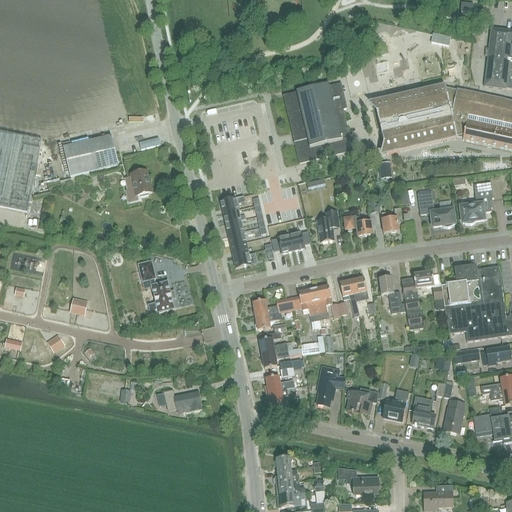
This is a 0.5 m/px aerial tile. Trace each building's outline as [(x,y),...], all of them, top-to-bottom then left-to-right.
[(459,17),(471,18),(473,6),(460,4),(459,17)] [(511,33),(511,34),(490,31),(484,88),(506,91),(506,90),(511,91),(511,33)] [(433,35),(431,44),(449,47),(451,39),(433,35)] [(329,88),(328,86),(283,97),(299,165),(353,153),(343,111),(347,110),(341,85),(329,88)] [(384,101),(374,104),(375,110),(380,132),(385,151),(386,156),(400,153),(399,152),(398,148),(455,135),(456,135),(456,134),(464,136),(463,142),(511,152),(511,130),(511,131),(511,130),(511,102),(506,102),(505,103),(463,94),(463,92),(457,91),(445,88),(445,87),(423,92),(387,101),(384,101)] [(27,213),(42,141),(0,132),(0,207),(24,213),(27,213)] [(112,138),(84,145),(83,139),(70,142),(71,148),(62,150),(69,178),(119,166),(112,138)] [(391,179),(389,163),(381,164),(382,180),(391,179)] [(146,173),(130,177),(130,178),(124,180),(127,192),(126,192),(129,205),(138,202),(137,202),(136,198),(152,194),(146,173)] [(315,190),(314,183),(306,185),(307,192),(315,190)] [(493,200),(492,192),(492,191),(491,184),(473,187),(474,193),(476,207),(472,207),(472,206),(470,205),(468,205),(466,205),(464,206),(462,207),(462,208),(460,209),(462,225),(464,224),(464,225),(466,226),(469,226),(471,226),(473,225),(475,224),(474,224),(474,223),(484,222),(483,214),(491,213),(490,209),(492,209),(491,200),(493,200)] [(450,211),(448,210),(446,210),(444,210),(442,211),(440,212),(440,213),(434,214),(431,193),(417,195),(420,217),(431,215),(432,229),(442,227),(442,228),(444,229),(446,229),(449,229),(451,228),(453,227),(452,227),(452,226),(454,226),(452,212),(450,212),(450,211)] [(223,215),(239,211),(236,200),(220,204),(223,215)] [(395,220),(389,221),(388,215),(382,215),(383,221),(381,222),(381,227),(383,227),(384,235),(398,233),(398,228),(402,227),(400,210),(394,211),(395,220)] [(225,226),(241,222),(239,211),(223,215),(225,226)] [(332,230),(339,229),(337,213),(326,214),(327,221),(317,222),(320,244),(334,242),(332,230)] [(362,225),(361,218),(355,219),(344,221),(345,232),(356,231),(357,238),(372,236),(370,224),(362,225)] [(244,234),(241,222),(225,226),(228,237),(244,234)] [(231,248),(246,245),(244,234),(228,237),(231,248)] [(290,238),(293,253),(304,251),(304,247),(311,245),(308,234),(290,238)] [(293,253),(290,238),(271,242),(274,254),(281,252),(282,256),(293,253)] [(233,259),(249,256),(246,245),(231,248),(233,259)] [(249,256),(233,259),(236,270),(251,267),(249,256)] [(152,263),(138,266),(143,283),(150,282),(155,305),(148,307),(151,316),(158,314),(158,315),(174,311),(175,311),(174,310),(172,301),(170,293),(168,284),(168,283),(167,284),(156,286),(155,280),(156,280),(152,263)] [(506,317),(503,299),(498,269),(476,272),(476,268),(455,271),(457,286),(441,288),(447,327),(448,326),(449,336),(464,334),(466,344),(510,337),(511,337),(511,336),(511,314),(509,315),(509,317),(506,317)] [(436,312),(444,311),(440,286),(433,287),(431,274),(413,277),(414,280),(401,282),(409,332),(422,330),(416,291),(433,289),(436,312)] [(363,280),(351,283),(359,318),(365,317),(361,295),(366,293),(363,280)] [(405,305),(401,306),(399,294),(393,295),(391,280),(379,281),(381,297),(388,296),(390,308),(391,316),(406,314),(405,305)] [(359,318),(351,283),(339,285),(342,299),(349,297),(350,304),(351,304),(354,319),(359,318)] [(328,288),(313,291),(320,322),(329,320),(326,308),(332,306),(328,288)] [(26,291),(16,290),(14,298),(24,300),(26,291)] [(320,322),(313,291),(298,294),(299,298),(292,300),(294,312),(273,316),(274,322),(282,321),(281,315),(302,310),(302,313),(308,312),(311,324),(320,322)] [(88,304),(73,300),(69,315),(85,319),(88,304)] [(252,305),(255,319),(268,316),(273,315),(273,316),(294,312),(292,300),(276,303),(277,308),(266,309),(265,302),(252,305)] [(341,317),(347,316),(345,305),(338,306),(341,317)] [(377,315),(375,305),(368,306),(370,317),(377,315)] [(334,320),(340,319),(338,307),(331,308),(334,320)] [(270,330),(268,316),(255,319),(257,332),(270,330)] [(286,334),(286,333),(274,335),(275,335),(262,337),(263,342),(272,340),(272,342),(281,341),(280,335),(286,334)] [(65,348),(58,337),(47,345),(54,356),(65,348)] [(273,347),(272,342),(272,340),(263,342),(259,342),(261,356),(287,352),(286,345),(273,347)] [(7,341),(4,350),(20,354),(22,345),(7,341)] [(302,357),(319,355),(318,344),(300,347),(302,357)] [(508,349),(486,352),(487,361),(488,367),(496,366),(495,364),(510,362),(510,359),(511,357),(511,353),(509,352),(508,349)] [(95,356),(90,351),(85,355),(89,361),(95,356)] [(453,355),(455,366),(479,362),(477,351),(453,355)] [(288,359),(287,352),(261,356),(264,370),(277,367),(276,361),(288,359)] [(428,367),(426,358),(420,359),(422,369),(428,367)] [(279,366),(280,373),(293,371),(291,364),(279,366)] [(344,380),(339,380),(341,372),(322,367),(316,393),(319,394),(316,407),(329,409),(331,399),(333,400),(335,390),(344,391),(344,380)] [(294,377),(293,371),(280,373),(281,379),(294,377)] [(482,397),(489,396),(511,392),(511,377),(500,380),(501,386),(481,389),(482,397)] [(266,395),(294,390),(292,383),(279,385),(278,378),(266,380),(268,394),(266,395)] [(479,389),(477,380),(469,381),(471,391),(479,389)] [(388,386),(381,384),(378,400),(385,402),(388,386)] [(443,399),(445,386),(438,385),(435,398),(443,399)] [(453,388),(445,386),(443,399),(450,401),(453,388)] [(295,397),(294,390),(266,395),(268,395),(269,400),(267,401),(269,411),(275,409),(275,407),(283,406),(282,399),(295,397)] [(131,392),(121,391),(120,403),(130,405),(131,392)] [(373,405),(377,406),(378,395),(370,393),(360,391),(359,395),(352,393),(350,400),(352,400),(349,413),(370,418),(373,405)] [(399,401),(399,404),(386,402),(382,420),(401,424),(405,406),(406,402),(407,402),(409,394),(397,391),(395,400),(399,401)] [(166,413),(175,411),(175,412),(181,411),(182,416),(201,412),(200,407),(201,407),(198,393),(173,398),(172,392),(162,394),(166,413)] [(511,406),(511,392),(489,396),(490,403),(503,401),(504,408),(511,406)] [(431,416),(432,410),(433,405),(415,401),(412,413),(414,414),(412,426),(432,431),(435,417),(431,416)] [(459,436),(465,406),(449,403),(444,427),(448,428),(447,433),(459,436)] [(501,408),(489,410),(490,416),(502,414),(501,408)] [(511,417),(503,419),(502,414),(490,416),(473,419),(475,435),(492,432),(493,437),(494,443),(502,442),(503,445),(511,443),(511,417)] [(276,462),(277,474),(291,473),(291,472),(289,461),(276,462)] [(357,473),(338,470),(338,482),(347,481),(347,485),(355,485),(355,496),(378,496),(377,480),(357,481),(357,473)] [(297,472),(291,472),(291,473),(277,474),(277,479),(275,479),(275,486),(299,484),(299,476),(297,476),(297,472)] [(300,490),(299,484),(275,486),(276,494),(279,493),(279,498),(306,496),(305,489),(300,490)] [(453,510),(453,494),(452,487),(436,488),(436,494),(424,495),(423,511),(437,511),(438,509),(445,509),(445,511),(453,510)] [(306,501),(306,496),(279,498),(280,502),(277,503),(278,510),(294,509),(294,508),(302,508),(301,502),(306,501)] [(488,505),(486,498),(479,500),(481,507),(488,505)]
